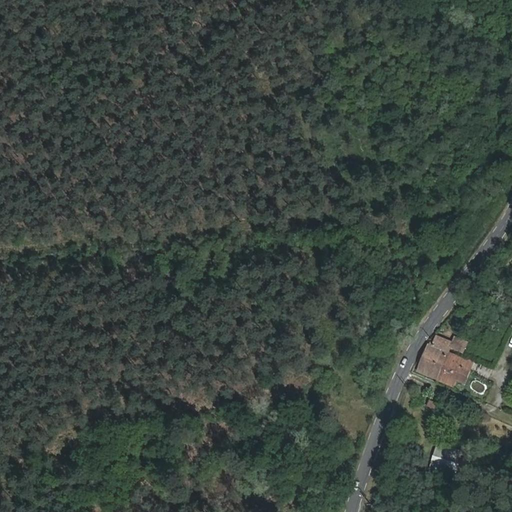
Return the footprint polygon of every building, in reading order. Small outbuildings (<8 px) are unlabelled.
[(452,348),(464,353),(468,342),(456,338),(454,342),(438,336),(435,343),(432,342),(430,345),(428,344),(424,355),(423,355),(420,363),(442,371),(450,353),(452,348)] [(461,358),(450,353),(442,371),(439,379),(438,380),(455,387),(458,379),(466,383),(471,370),(465,368),(458,365),(461,358)] [(468,360),(461,358),(458,365),(465,368),(468,360)] [(418,370),(439,379),(442,371),(420,363),(418,370)] [(429,402),(438,406),(441,399),(432,395),(429,402)] [(456,471),(462,452),(440,445),(434,465),(456,471)]
